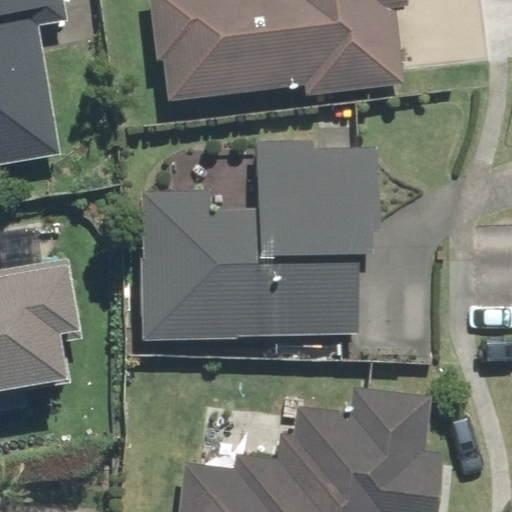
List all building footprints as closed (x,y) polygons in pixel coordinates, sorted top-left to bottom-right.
[(0,0),(0,167),(57,160),(40,31),(66,27),(61,0),(0,0)] [(144,0),(158,99),(200,94),(200,100),(308,86),(309,97),(400,85),(390,9),(408,7),(407,0),(144,0)] [(370,150),(249,147),(247,211),(199,210),(200,197),(136,195),(132,335),(271,339),(270,360),(337,362),(338,340),(351,341),(354,259),(367,260),(370,150)] [(49,248),(0,257),(0,391),(55,380),(47,341),(67,337),(49,248)] [(422,398),(353,394),(351,417),(287,413),(284,462),(226,458),(225,472),(179,469),(176,511),(433,511),(437,450),(419,449),(422,398)]
